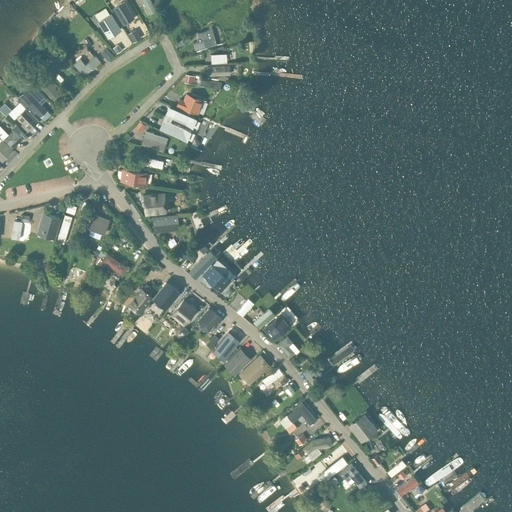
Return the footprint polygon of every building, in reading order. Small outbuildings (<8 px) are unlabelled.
[(151,0),(142,0),(150,14),(157,10),(151,0)] [(114,9),(124,24),(134,18),(124,2),(114,9)] [(111,15),(100,22),(109,37),(120,30),(111,15)] [(128,34),(134,44),(142,39),(136,29),(128,34)] [(193,43),(195,50),(217,45),(215,37),(208,39),(206,31),(198,33),(199,37),(197,38),(198,42),(193,43)] [(178,48),(186,42),(191,39),(188,35),(175,44),(178,48)] [(123,50),(119,44),(113,48),(117,54),(123,50)] [(101,53),(108,61),(114,56),(107,48),(101,53)] [(223,53),(211,54),(212,63),(224,62),(223,53)] [(58,54),(54,58),(64,69),(68,65),(58,54)] [(78,59),(73,64),(83,76),(99,61),(95,56),(84,65),(78,59)] [(230,65),(205,66),(205,76),(230,74),(230,65)] [(223,81),(202,78),(201,86),(222,89),(223,81)] [(50,82),(42,89),(50,99),(51,98),(56,103),(62,98),(57,93),(59,91),(56,88),(59,86),(55,82),(52,84),(50,82)] [(181,107),(198,113),(203,99),(187,93),(184,99),(179,98),(177,105),(181,107)] [(36,99),(29,105),(40,117),(47,111),(36,99)] [(165,115),(173,118),(193,128),(197,119),(169,106),(165,115)] [(26,108),(16,117),(22,124),(21,125),(28,132),(39,121),(26,108)] [(6,114),(10,118),(15,113),(11,109),(6,114)] [(159,128),(187,141),(192,132),(171,122),(173,118),(165,115),(159,128)] [(1,129),(0,130),(0,135),(5,140),(13,148),(22,139),(14,130),(7,136),(1,129)] [(22,131),(19,133),(25,139),(28,136),(22,131)] [(146,131),(142,144),(164,151),(168,138),(146,131)] [(0,142),(0,160),(3,163),(13,150),(2,140),(0,142)] [(120,181),(146,184),(148,172),(122,168),(120,181)] [(166,191),(143,193),(145,214),(168,212),(166,191)] [(69,204),(67,212),(74,215),(77,207),(69,204)] [(154,232),(179,229),(178,214),(153,217),(154,232)] [(40,228),(54,233),(59,218),(49,215),(47,222),(42,221),(40,228)] [(57,242),(64,243),(72,217),(65,215),(57,242)] [(104,233),(105,230),(108,221),(95,216),(90,227),(104,233)] [(20,239),(23,222),(14,221),(12,238),(20,239)] [(94,247),(91,252),(97,256),(101,251),(100,250),(97,248),(94,247)] [(193,268),(200,275),(213,261),(217,257),(210,250),(193,268)] [(180,261),(186,257),(182,251),(176,254),(180,261)] [(122,275),(127,267),(108,253),(103,259),(101,258),(95,267),(103,273),(109,265),(122,275)] [(155,263),(151,269),(154,271),(156,269),(159,271),(161,268),(155,263)] [(221,292),(232,280),(231,279),(236,274),(228,268),(223,273),(212,263),(203,274),(221,292)] [(196,279),(198,277),(199,276),(192,269),(189,272),(196,279)] [(152,298),(167,310),(181,292),(166,281),(157,291),(152,298)] [(140,313),(152,298),(157,291),(146,283),(142,288),(141,287),(128,303),(140,313)] [(190,326),(200,312),(189,304),(179,318),(190,326)] [(206,315),(201,321),(211,329),(216,323),(218,325),(223,319),(221,317),(221,316),(212,308),(211,309),(209,307),(204,313),(206,315)] [(270,307),(253,322),(259,328),(275,314),(270,307)] [(263,327),(274,339),(292,322),(282,311),(263,327)] [(177,329),(177,331),(177,332),(177,333),(178,334),(178,335),(179,336),(181,336),(182,337),(183,337),(188,330),(188,329),(188,328),(187,327),(186,326),(185,325),(184,325),(182,325),(181,325),(180,325),(179,326),(178,327),(177,328),(177,329)] [(216,346),(223,353),(232,343),(234,345),(242,335),(233,326),(216,346)] [(215,335),(207,344),(211,348),(220,338),(215,335)] [(287,335),(278,344),(290,357),(295,352),(296,353),(300,349),(293,341),(287,335)] [(225,364),(234,373),(250,358),(241,348),(225,364)] [(249,385),(270,366),(260,355),(239,373),(249,385)] [(279,368),(263,380),(267,385),(283,373),(279,368)] [(279,382),(283,386),(289,381),(286,377),(279,382)] [(302,414),(310,424),(316,419),(303,403),(288,415),(293,421),(302,414)] [(365,413),(348,425),(361,442),(379,429),(365,413)] [(303,433),(295,439),(300,445),(301,444),(306,440),(307,438),(303,433)] [(321,453),(317,448),(332,445),(330,437),(313,439),(303,447),(308,454),(313,459),(321,453)] [(302,448),(294,454),(297,458),(305,452),(302,448)] [(396,451),(390,457),(393,461),(399,456),(396,451)] [(376,465),(382,460),(377,454),(371,458),(376,465)] [(322,472),(327,478),(347,463),(343,457),(322,472)] [(387,473),(391,478),(406,466),(402,461),(387,473)] [(361,488),(367,483),(351,462),(343,468),(338,471),(343,478),(350,473),(361,488)] [(397,477),(392,481),(402,493),(415,484),(404,471),(397,477)] [(334,475),(327,481),(332,487),(339,481),(334,475)] [(380,491),(374,494),(374,495),(378,501),(384,497),(380,491)] [(457,511),(473,511),(489,499),(483,491),(457,511)]
